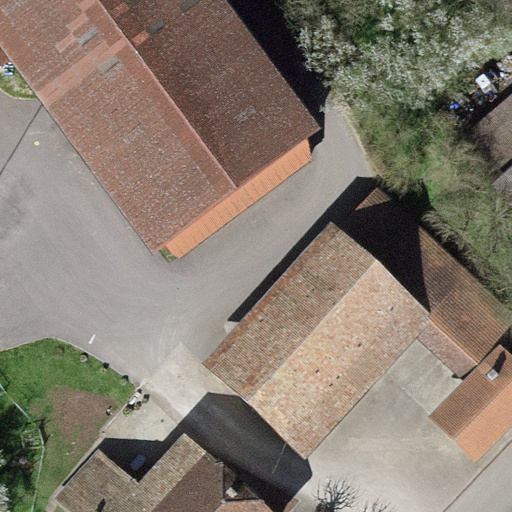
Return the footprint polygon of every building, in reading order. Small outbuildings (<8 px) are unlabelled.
[(0,0),(0,67),(4,72),(146,266),(304,150),(193,0),(0,0)] [(486,196),(511,172),(511,98),(449,156),(486,196)] [(511,172),(486,196),(511,224),(511,172)] [(372,207),(332,253),(419,331),(411,340),(461,385),(511,330),(372,207)] [(322,244),(199,382),(296,468),(411,340),(419,331),(332,253),(322,244)] [(511,379),(496,363),(425,432),(445,452),(511,387),(511,379)] [(56,511),(157,511),(198,470),(181,454),(133,505),(96,469),(56,511)] [(242,511),(198,470),(157,511),(242,511)]
